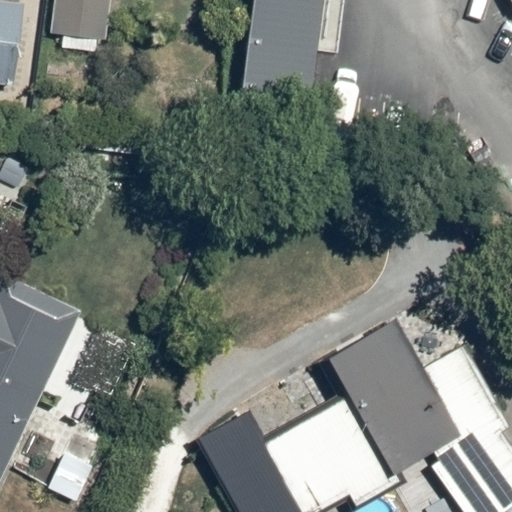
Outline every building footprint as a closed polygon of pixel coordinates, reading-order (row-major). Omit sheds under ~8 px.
[(24,0),(0,0),(0,82),(12,84),(24,0)] [(114,35),(115,0),(58,0),(57,28),(64,29),(63,46),(99,48),(100,34),(114,35)] [(261,0),(250,110),(309,117),(316,49),(341,52),(346,0),(261,0)] [(0,475),(7,461),(69,490),(138,341),(76,312),(79,305),(9,272),(17,257),(0,248),(0,475)] [(208,433),(250,511),(311,511),(442,445),(477,511),(501,511),(511,506),(511,414),(474,343),(428,368),(402,319),(335,355),(351,385),(265,432),(253,409),(208,433)]
